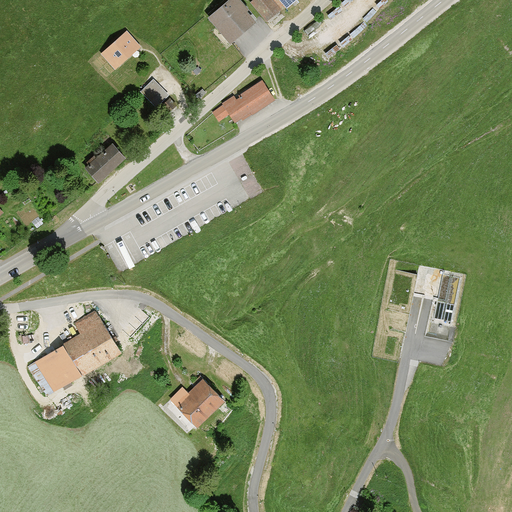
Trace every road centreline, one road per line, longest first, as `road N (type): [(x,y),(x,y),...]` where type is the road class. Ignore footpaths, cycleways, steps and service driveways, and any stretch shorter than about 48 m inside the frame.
road 1 (secondary): [(69,235),(304,104),(444,0)]
road 2 (unclassified): [(69,235),(109,187),(324,0)]
